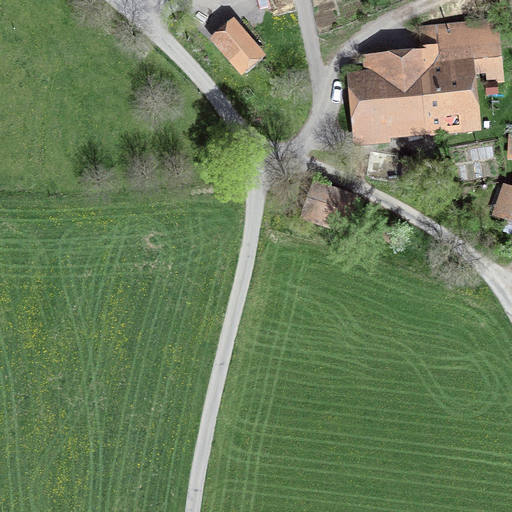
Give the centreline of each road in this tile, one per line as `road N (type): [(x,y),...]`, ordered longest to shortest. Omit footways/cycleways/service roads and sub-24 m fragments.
road 1 (unclassified): [(190,511),(264,163)]
road 2 (track): [(297,146),(309,164),(456,241),(511,308)]
road 3 (unclassified): [(264,163),(176,59),(109,0)]
